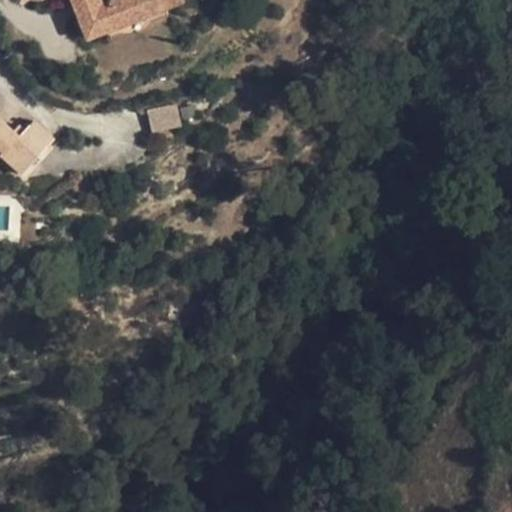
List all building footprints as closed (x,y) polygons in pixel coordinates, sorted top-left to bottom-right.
[(65,0),(80,43),(188,7),(185,0),(108,0),(102,2),(101,0),(65,0)] [(181,126),(177,107),(148,113),(151,132),(181,126)] [(0,153),(3,156),(22,174),(54,139),(34,121),(26,130),(20,137),(13,130),(0,118),(0,153)] [(19,124),(13,130),(20,137),(26,130),(19,124)] [(22,174),(3,156),(0,160),(0,162),(18,179),(22,174)]
